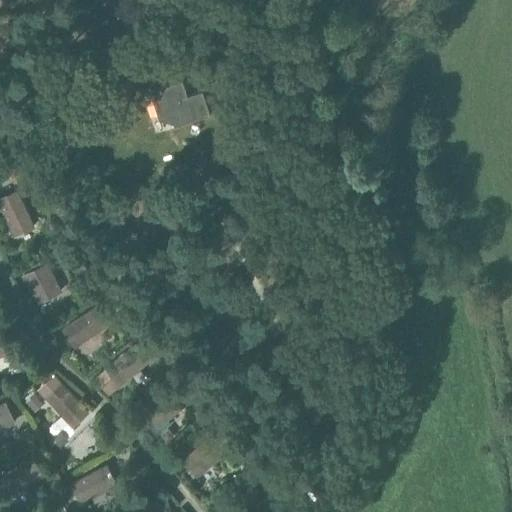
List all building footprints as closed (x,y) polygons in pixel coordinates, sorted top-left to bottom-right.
[(203,91),(187,96),(182,80),(150,90),(159,119),(174,122),(175,125),(210,114),(203,91)] [(0,206),(14,236),(35,226),(17,189),(0,196),(0,206)] [(21,274),(36,303),(62,290),(48,261),(21,274)] [(105,302),(64,330),(77,349),(117,321),(105,302)] [(135,341),(104,368),(118,386),(150,360),(135,341)] [(91,412),(63,382),(46,398),(74,428),(91,412)] [(158,430),(190,404),(176,387),(145,413),(158,430)] [(0,430),(17,423),(8,403),(0,406),(0,430)] [(199,477),(231,450),(216,432),(183,459),(199,477)] [(33,458),(0,479),(0,482),(10,498),(45,475),(33,458)] [(111,470),(76,488),(85,506),(121,488),(111,470)] [(239,511),(274,511),(254,490),(235,507),(239,511)] [(174,511),(169,499),(150,506),(152,511),(174,511)]
